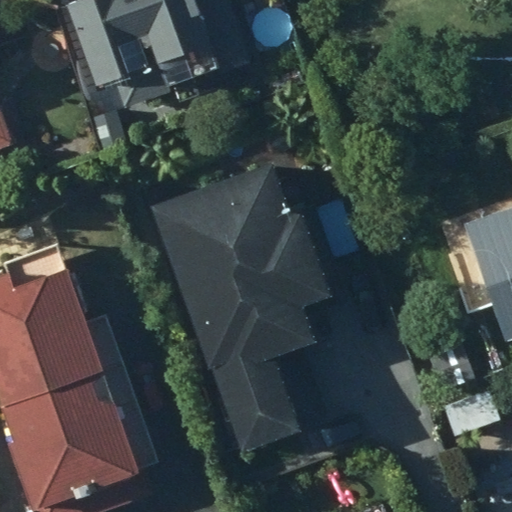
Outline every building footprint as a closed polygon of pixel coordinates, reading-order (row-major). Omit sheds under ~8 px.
[(244,60),(220,0),(47,0),(79,81),(99,74),(113,110),(244,60)] [(268,171),(142,216),(231,460),(332,424),(297,325),(341,309),(307,216),(287,223),(268,171)] [(511,199),(455,218),(494,334),(511,328),(511,199)] [(0,472),(13,511),(73,511),(139,491),(130,462),(143,458),(94,309),(72,316),(46,240),(0,255),(0,472)] [(486,388),(436,404),(445,433),(495,417),(486,388)]
